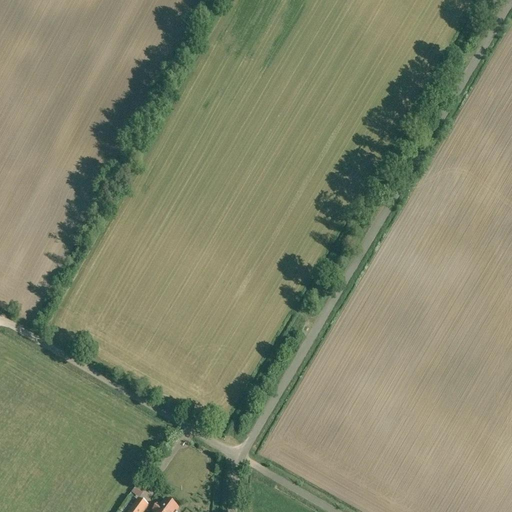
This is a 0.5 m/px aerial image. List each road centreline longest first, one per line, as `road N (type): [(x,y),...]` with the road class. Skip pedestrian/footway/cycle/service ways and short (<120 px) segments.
road 1 (unclassified): [(238,456),(511,3)]
road 2 (unclassified): [(238,456),(0,318)]
